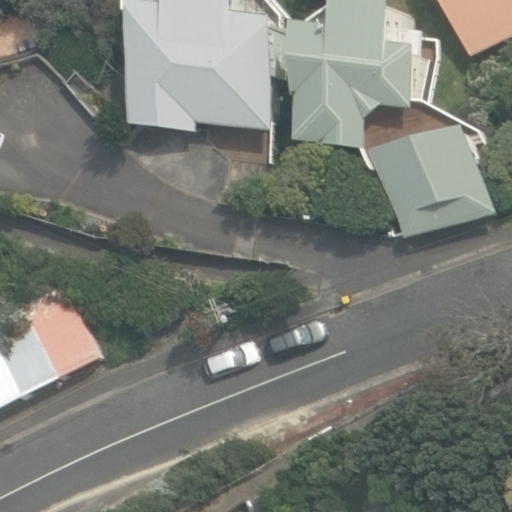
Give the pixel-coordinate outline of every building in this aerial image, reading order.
[(0,0),(0,79),(8,72),(0,63),(0,24),(15,11),(4,0),(0,0)] [(151,11),(137,127),(212,136),(213,126),(280,134),(293,20),(254,16),(255,0),(187,0),(186,15),(151,11)] [(511,0),(453,0),(481,59),(511,44),(511,0)] [(318,30),(309,144),(384,150),(385,131),(405,113),(431,115),(436,51),(418,50),(422,9),(357,4),(355,33),(318,30)] [(482,132),(390,158),(413,242),(506,217),(482,132)] [(0,323),(0,412),(107,361),(73,289),(0,323)] [(151,335),(188,318),(180,299),(143,315),(151,335)]
